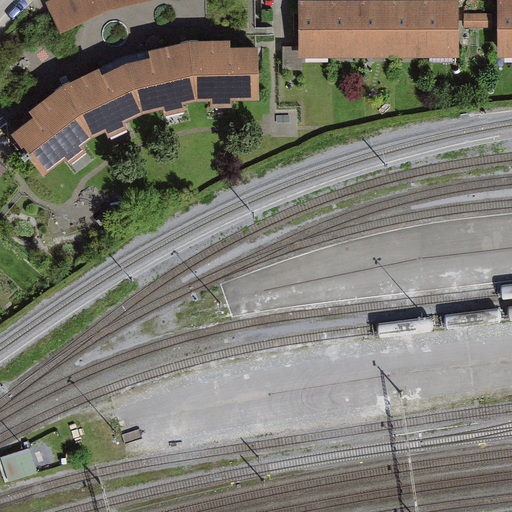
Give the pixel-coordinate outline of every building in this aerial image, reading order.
[(58,0),(47,6),(59,36),(106,14),(159,2),(158,0),(58,0)] [(299,0),(299,53),(331,53),(331,0),(299,0)] [(331,0),(331,53),(363,53),(363,0),(331,0)] [(363,0),(363,53),(395,53),(395,0),(363,0)] [(395,0),(395,53),(428,53),(427,0),(395,0)] [(427,0),(428,53),(460,53),(459,0),(427,0)] [(511,0),(497,0),(498,52),(511,52),(511,0)] [(26,119),(5,134),(32,176),(57,156),(63,162),(77,151),(71,146),(81,139),(96,132),(99,137),(118,127),(115,122),(136,114),(154,110),(157,116),(177,112),(176,106),(187,103),(204,103),(204,109),(224,107),(224,102),(250,102),(250,48),(221,49),(223,42),(186,43),(142,54),(142,59),(114,67),(94,76),(91,70),(54,87),(23,113),(26,119)]
